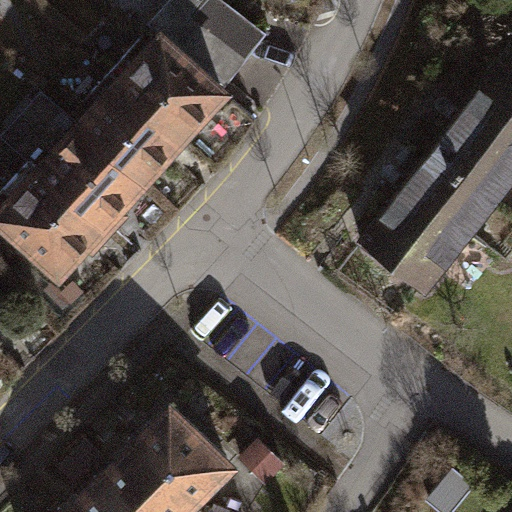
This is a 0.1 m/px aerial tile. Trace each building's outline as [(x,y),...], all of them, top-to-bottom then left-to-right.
[(188,143),(272,48),(217,0),(208,0),(202,7),(193,0),(172,0),(108,73),(188,143)] [(511,78),(492,63),(425,150),(498,206),(511,187),(511,78)] [(146,190),(188,143),(108,73),(67,120),(146,190)] [(105,237),(146,190),(67,120),(25,167),(105,237)] [(425,150),(358,238),(431,293),(498,206),(425,150)] [(0,228),(63,284),(105,237),(25,167),(0,195),(0,228)] [(165,398),(128,437),(201,505),(238,466),(165,398)] [(128,437),(91,476),(129,511),(194,511),(201,505),(128,437)] [(288,473),(256,442),(241,457),(274,488),(288,473)] [(129,511),(91,476),(57,511),(129,511)]
